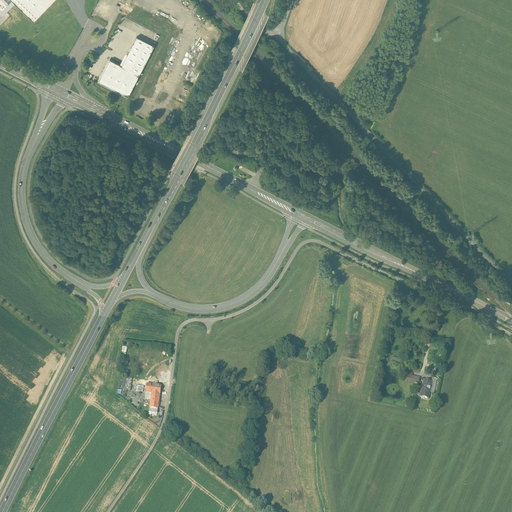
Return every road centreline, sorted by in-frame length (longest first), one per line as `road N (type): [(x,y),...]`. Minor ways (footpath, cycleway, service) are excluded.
road 1 (track): [(460,294),(430,297),(322,242),(305,242),(258,301),(182,324),(159,434),(108,511)]
road 2 (track): [(511,281),(282,40)]
road 3 (primary): [(265,0),(158,211)]
road 4 (primary): [(301,214),(511,320)]
road 5 (primary): [(102,316),(3,511)]
road 6 (primary): [(67,274),(37,242),(23,206),(23,179),(59,90)]
road 7 (primary): [(125,123),(301,214)]
road 8 (primary): [(156,294),(206,308),(249,293),(269,275),(301,214)]
road 9 (track): [(0,489),(65,356)]
